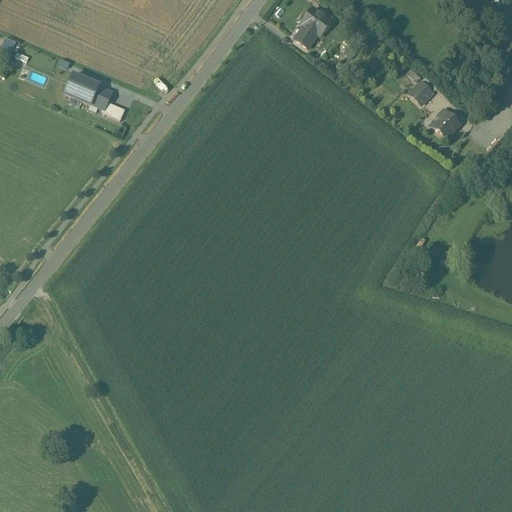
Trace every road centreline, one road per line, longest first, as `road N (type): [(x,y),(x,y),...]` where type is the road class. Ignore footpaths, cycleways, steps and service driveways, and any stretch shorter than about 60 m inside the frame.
road 1 (tertiary): [(0,330),(260,0)]
road 2 (track): [(35,287),(167,511)]
